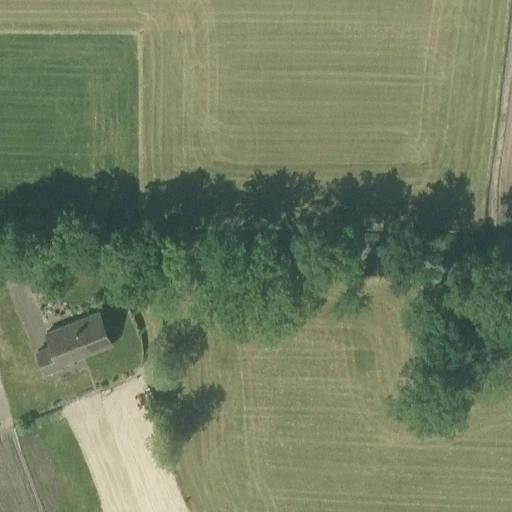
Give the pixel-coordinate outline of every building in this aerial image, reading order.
[(45,373),(61,367),(60,363),(111,344),(99,313),(47,333),(52,346),(36,352),(45,373)] [(262,317),(184,346),(197,380),(211,374),(214,380),(196,387),(203,406),(284,376),(276,354),(252,363),(249,355),(273,346),(262,317)] [(165,372),(151,378),(158,397),(173,391),(165,372)] [(248,427),(297,412),(290,391),(242,406),(248,427)] [(204,458),(252,447),(243,410),(195,421),(204,458)] [(302,443),(298,424),(275,429),(279,448),(302,443)]
